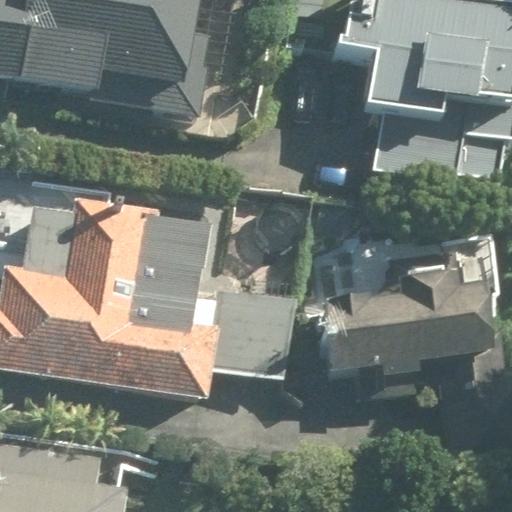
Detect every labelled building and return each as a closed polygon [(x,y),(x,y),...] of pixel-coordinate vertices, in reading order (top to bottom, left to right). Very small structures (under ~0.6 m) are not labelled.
[(0,0),(0,95),(197,133),(211,58),(187,53),(196,0),(0,0)] [(498,203),(511,57),(511,26),(426,18),(427,0),(367,0),(364,39),(329,36),(326,67),(357,70),(352,131),(372,133),(367,190),(498,203)] [(0,278),(0,380),(199,410),(203,385),(276,395),(288,313),(190,299),(199,235),(69,216),(58,288),(0,278)] [(444,273),(375,278),(377,317),(314,321),(319,386),(436,377),(447,488),(511,481),(511,386),(496,388),(492,347),(481,348),(478,310),(446,312),(444,273)] [(0,511),(107,511),(108,508),(88,505),(92,466),(0,455),(0,511)]
